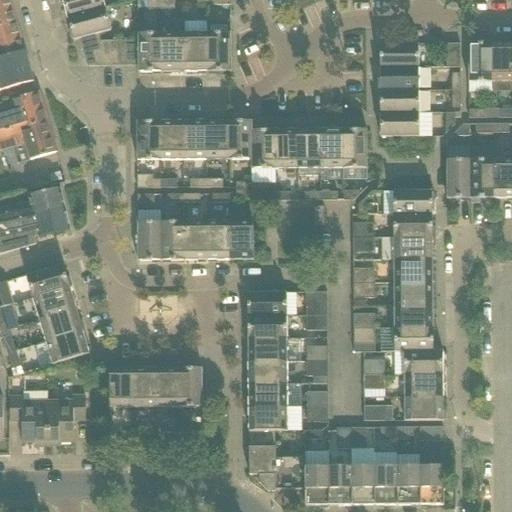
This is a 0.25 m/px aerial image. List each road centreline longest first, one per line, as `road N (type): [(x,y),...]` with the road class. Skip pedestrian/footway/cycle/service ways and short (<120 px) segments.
road 1 (residential): [(504,434),(462,429),(460,239),(511,238)]
road 2 (residential): [(241,511),(178,486),(0,488)]
road 3 (residential): [(106,99),(240,97),(265,88),(297,59)]
road 4 (residential): [(107,242),(106,99)]
road 5 (residential): [(343,425),(340,283)]
road 6 (residential): [(297,59),(338,25),(425,19)]
road 7 (residential): [(106,99),(76,93),(55,71),(36,0)]
road 8 (residential): [(340,283),(209,283)]
